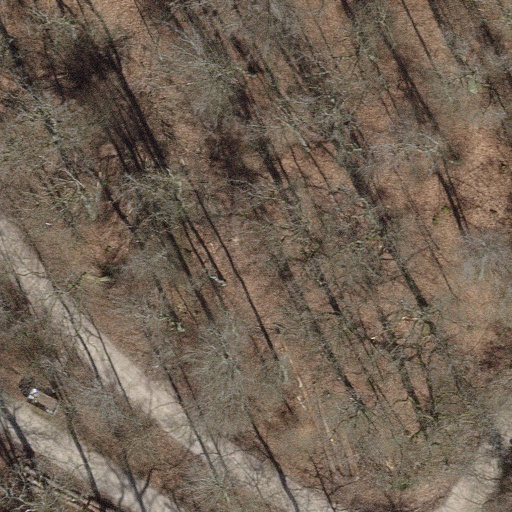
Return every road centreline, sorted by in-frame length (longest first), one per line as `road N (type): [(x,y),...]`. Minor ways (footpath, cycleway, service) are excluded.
road 1 (track): [(0,420),(144,511),(487,511),(511,452)]
road 2 (track): [(321,511),(73,348),(0,222)]
